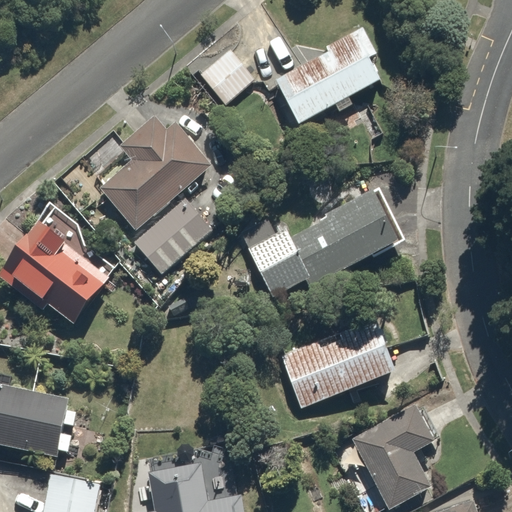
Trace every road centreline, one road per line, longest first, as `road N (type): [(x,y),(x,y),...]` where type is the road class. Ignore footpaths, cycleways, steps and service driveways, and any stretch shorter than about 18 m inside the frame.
road 1 (residential): [(511,29),(479,121),(469,195),(475,291),(511,392)]
road 2 (residential): [(188,0),(0,157)]
